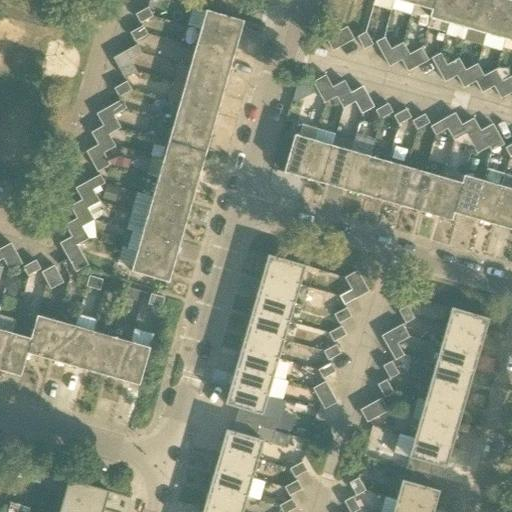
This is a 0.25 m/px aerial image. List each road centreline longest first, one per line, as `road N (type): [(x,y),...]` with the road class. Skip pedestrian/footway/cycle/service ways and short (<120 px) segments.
road 1 (residential): [(511,327),(493,291),(235,205)]
road 2 (residential): [(235,205),(164,468)]
road 3 (residential): [(281,50),(511,116)]
road 4 (residential): [(164,468),(0,420)]
road 5 (residential): [(281,50),(235,205)]
road 6 (residential): [(470,511),(511,355)]
